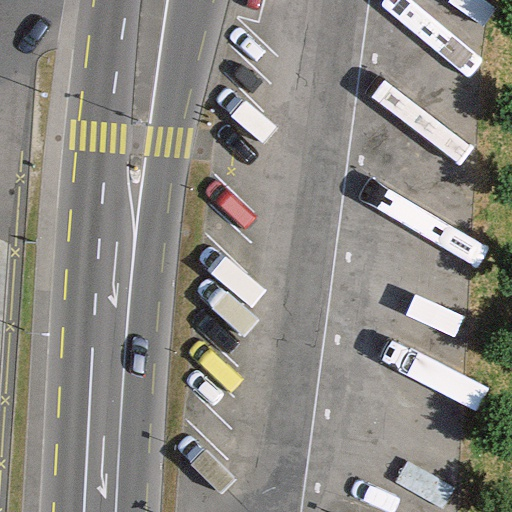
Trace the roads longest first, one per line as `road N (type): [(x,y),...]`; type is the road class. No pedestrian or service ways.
road 1 (primary): [(115,511),(165,141),(195,0)]
road 2 (primary): [(117,0),(103,193),(103,511)]
